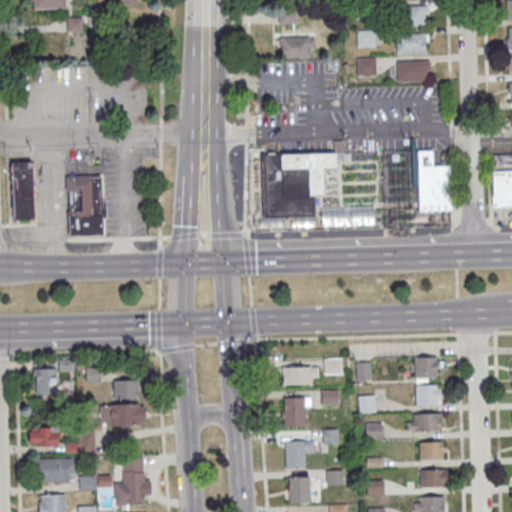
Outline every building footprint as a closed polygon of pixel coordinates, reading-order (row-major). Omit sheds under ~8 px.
[(65,0),(65,8),(33,9),(33,0),(65,0)] [(356,3),(373,3),(373,19),(356,19),(356,3)] [(395,7),(428,5),(428,14),(424,14),(425,26),(396,27),(395,7)] [(295,25),(295,8),(277,8),(277,25),(295,25)] [(357,31),(374,30),(375,47),(358,47),(357,31)] [(396,34),(429,33),(429,41),(425,41),(426,54),(397,55),(396,34)] [(279,60),(313,60),(313,38),(279,38),(279,60)] [(359,58),(376,58),(376,74),(359,75),(359,58)] [(397,62),(430,61),(431,69),(427,69),(427,81),(398,82),(397,62)] [(417,150),(433,149),(433,165),(450,164),(451,210),(419,211),(417,150)] [(261,153),(334,151),(335,168),(323,169),(323,194),(313,194),(313,215),(262,216),(261,153)] [(33,220),(33,161),(11,161),(11,220),(33,220)] [(511,205),(492,206),(491,171),(511,169),(511,205)] [(67,236),(103,235),(102,175),(65,176),(67,236)] [(373,207),(321,208),(321,225),(373,224),(373,207)] [(414,379),(438,379),(438,357),(414,357),(414,379)] [(340,372),(340,360),(324,360),(324,372),(340,372)] [(317,366),(282,366),(282,384),(317,384),(317,366)] [(34,368),(34,395),(55,395),(55,368),(34,368)] [(113,398),(137,398),(137,379),(113,379),(113,398)] [(414,385),(415,405),(440,405),(439,385),(414,385)] [(337,402),(337,390),(322,390),(322,402),(337,402)] [(374,412),(374,396),(358,396),(358,412),(374,412)] [(282,426),(304,426),(304,406),(310,406),(310,397),(282,397),(282,426)] [(100,404),(99,424),(144,424),(144,404),(100,404)] [(408,430),(441,430),(441,414),(408,414),(408,430)] [(382,437),(382,422),(365,422),(365,437),(382,437)] [(28,446),(57,446),(57,426),(28,426),(28,446)] [(284,440),(284,467),(305,467),(305,453),(313,453),(313,440),(284,440)] [(418,442),(418,459),(442,459),(442,442),(418,442)] [(114,482),(114,504),(144,504),(143,457),(122,458),(122,482),(114,482)] [(73,458),(38,458),(38,483),(73,483),(73,458)] [(446,486),(446,469),(420,469),(420,486),(446,486)] [(288,502),(309,502),(309,476),(288,476),(288,502)] [(64,511),(65,494),(38,494),(38,511),(64,511)] [(445,511),(445,496),(414,496),(413,511),(445,511)]
